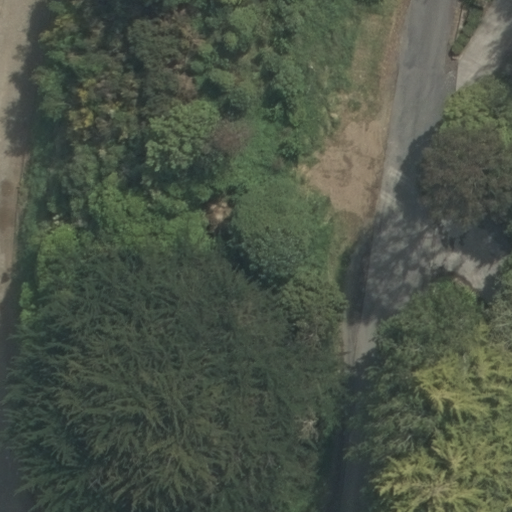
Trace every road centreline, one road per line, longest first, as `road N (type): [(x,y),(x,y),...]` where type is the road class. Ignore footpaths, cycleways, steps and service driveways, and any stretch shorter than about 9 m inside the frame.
road 1 (residential): [(356,511),(422,0)]
road 2 (track): [(0,135),(25,0)]
